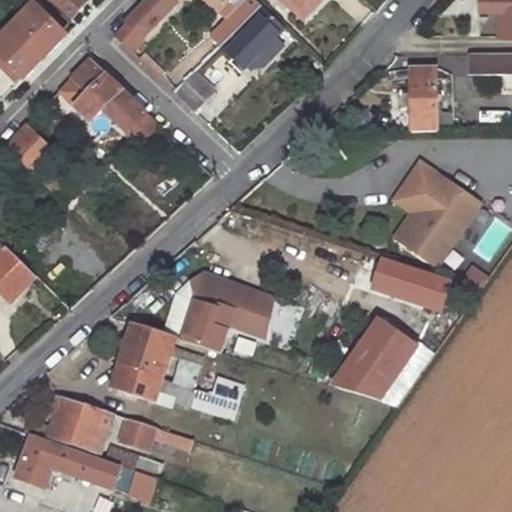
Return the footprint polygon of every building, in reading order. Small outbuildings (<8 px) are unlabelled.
[(49,0),(67,16),(69,14),(72,15),(78,10),(82,5),(81,2),(82,0),(49,0)] [(148,0),(114,36),(128,50),(177,0),(207,0),(227,19),(245,0),(148,0)] [(245,0),(227,19),(209,37),(219,47),(260,5),(255,0),(245,0)] [(320,0),(281,0),(302,18),(318,3),(320,0)] [(505,12),(505,37),(511,36),(511,0),(478,0),(479,11),(505,12)] [(260,5),(219,47),(244,69),(256,56),(263,63),(270,56),(275,51),(267,44),(283,28),(260,5)] [(34,9),(0,43),(0,102),(29,73),(64,37),(34,9)] [(511,55),(470,56),(471,77),(505,76),(511,75),(511,55)] [(152,121),(89,62),(71,80),(59,92),(90,123),(101,112),(110,104),(139,134),(152,121)] [(436,70),(411,70),(411,102),(412,132),(437,132),(436,70)] [(195,72),(174,93),(196,113),(215,92),(195,72)] [(110,104),(101,112),(137,149),(159,128),(152,121),(139,134),(110,104)] [(26,126),(5,147),(33,174),(46,160),(53,153),(26,126)] [(46,160),(33,174),(63,203),(76,189),(46,160)] [(445,190),(414,169),(404,184),(394,199),(417,214),(425,220),(445,190)] [(478,204),(450,184),(445,190),(425,220),(417,214),(399,240),(435,265),(478,204)] [(0,255),(0,292),(10,303),(22,291),(35,278),(6,250),(0,255)] [(174,308),(166,334),(174,336),(217,349),(225,322),(262,334),(270,307),(241,297),(243,289),(204,276),(188,282),(178,295),(174,308)] [(273,299),(243,289),(241,297),(270,307),(273,299)] [(371,411),(417,349),(374,318),(329,380),(371,411)] [(126,366),(119,387),(154,398),(174,336),(166,334),(132,323),(124,350),(120,364),(126,366)] [(233,347),(247,351),(251,341),(236,336),(233,347)] [(180,361),(174,383),(193,389),(200,368),(180,361)] [(222,378),(217,396),(238,402),(244,385),(222,378)] [(164,380),(159,394),(226,414),(229,406),(236,409),(238,402),(217,396),(193,389),(174,383),(164,380)] [(47,409),(43,423),(52,426),(63,396),(53,393),(47,409)] [(63,396),(52,426),(49,435),(92,450),(98,433),(105,435),(113,412),(63,396)] [(27,417),(23,431),(30,434),(47,440),(49,435),(52,426),(43,423),(27,417)] [(134,420),(126,441),(149,449),(156,427),(134,420)] [(156,427),(149,449),(184,461),(191,439),(156,427)] [(98,433),(92,450),(99,452),(105,435),(98,433)] [(25,448),(21,459),(89,482),(98,458),(47,440),(30,434),(25,448)] [(109,446),(104,460),(136,471),(156,479),(162,465),(109,446)] [(136,471),(128,495),(148,502),(156,479),(136,471)] [(96,476),(94,483),(101,486),(103,479),(96,476)]
